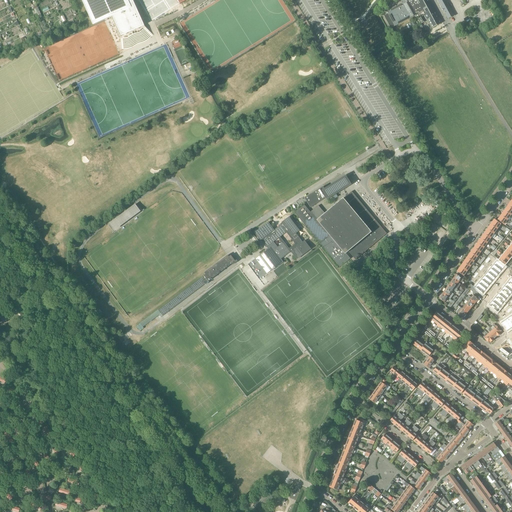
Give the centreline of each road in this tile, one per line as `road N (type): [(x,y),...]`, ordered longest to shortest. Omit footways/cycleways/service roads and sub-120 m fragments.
road 1 (secondary): [(222,511),(0,213)]
road 2 (residential): [(426,296),(511,178)]
road 3 (residential): [(488,422),(391,346)]
